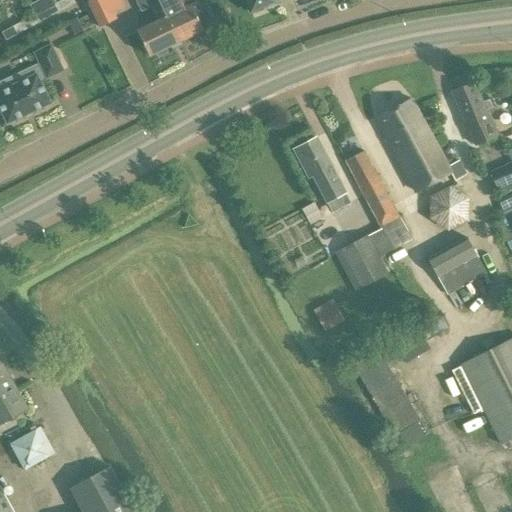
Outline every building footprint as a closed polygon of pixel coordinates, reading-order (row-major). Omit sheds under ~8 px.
[(40,0),(30,6),(35,15),(34,16),(38,23),(60,11),(55,4),(45,9),(40,0)] [(71,0),(61,0),(55,4),(60,11),(74,3),(71,0)] [(108,0),(90,0),(87,2),(99,28),(117,19),(108,0)] [(165,18),(155,0),(135,0),(142,12),(151,8),(156,17),(157,17),(159,21),(137,32),(149,56),(155,53),(159,57),(167,53),(167,48),(179,41),(167,17),(165,18)] [(184,9),(179,0),(155,0),(165,18),(167,17),(179,41),(185,39),(189,43),(198,38),(197,33),(203,30),(191,5),(184,9)] [(245,0),(250,12),(254,10),(256,11),(262,9),(263,7),(275,3),(274,0),(245,0)] [(34,16),(13,27),(18,35),(38,23),(34,16)] [(13,27),(1,34),(5,42),(18,35),(13,27)] [(0,92),(0,110),(7,124),(50,103),(38,80),(45,77),(46,79),(62,71),(50,46),(34,54),(39,65),(31,68),(33,71),(18,79),(20,83),(0,92)] [(496,135),(487,113),(493,110),(495,106),(491,98),(487,96),(481,99),(473,82),(451,92),(474,144),(496,135)] [(454,181),(465,175),(458,161),(447,167),(410,99),(375,118),(415,192),(450,173),(454,181)] [(332,212),(350,203),(344,192),(345,192),(316,138),(293,150),(308,178),(312,176),(326,202),(332,212)] [(351,173),(381,229),(379,230),(390,251),(411,240),(363,151),(344,161),(351,173)] [(497,190),(511,183),(511,162),(489,173),(497,190)] [(449,186),(429,197),(428,220),(447,232),(468,221),(468,198),(449,186)] [(502,213),(511,207),(511,195),(497,203),(502,213)] [(390,251),(379,230),(367,237),(340,251),(361,289),(387,274),(378,258),(390,251)] [(446,295),(486,273),(466,237),(427,259),(446,295)] [(500,445),(511,439),(511,338),(460,364),(500,445)] [(393,434),(418,419),(379,351),(353,366),(393,434)] [(0,424),(28,409),(0,359),(0,424)] [(24,469),(48,456),(35,431),(10,445),(24,469)] [(132,511),(109,468),(69,490),(80,511),(132,511)] [(0,511),(12,511),(6,500),(0,490),(0,511)]
